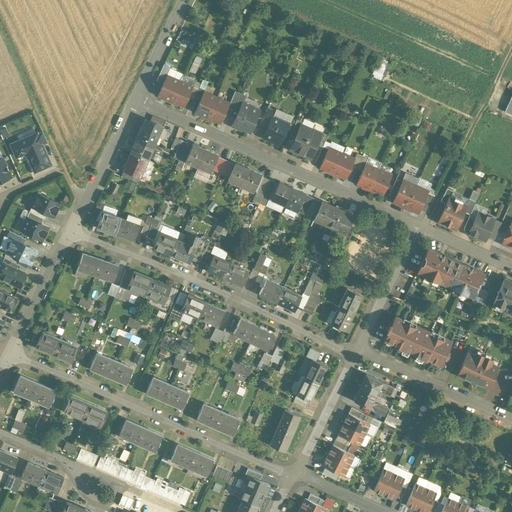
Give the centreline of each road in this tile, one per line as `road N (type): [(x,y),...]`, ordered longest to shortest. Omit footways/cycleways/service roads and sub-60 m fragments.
road 1 (residential): [(351,358),(69,230)]
road 2 (residential): [(293,478),(9,356)]
road 3 (residential): [(136,100),(361,201)]
road 4 (residential): [(511,420),(355,350)]
road 5 (track): [(511,50),(438,198)]
road 6 (track): [(64,169),(0,31)]
road 7 (residential): [(69,230),(136,100)]
road 8 (residential): [(9,356),(69,230)]
road 9 (residential): [(355,350),(418,227)]
road 10 (residential): [(295,473),(351,358)]
